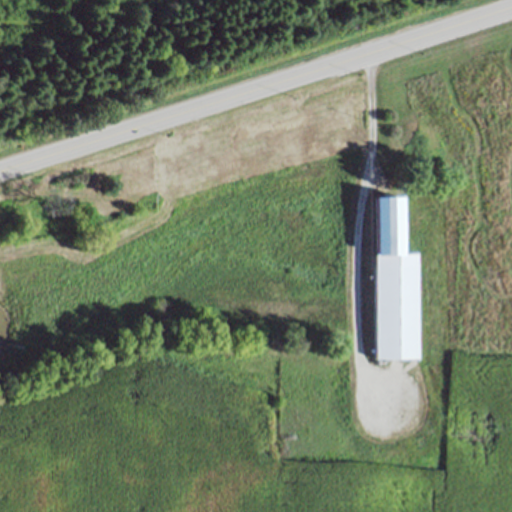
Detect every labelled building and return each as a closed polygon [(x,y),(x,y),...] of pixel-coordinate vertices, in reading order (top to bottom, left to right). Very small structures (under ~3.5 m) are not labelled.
[(499,124),(511,116),(511,106),(495,75),(477,85),(499,124)] [(333,119),(342,126),(329,143),(320,135),(333,119)] [(417,358),(374,358),(372,196),(403,196),(403,252),(416,252),(417,358)] [(432,228),(432,270),(454,270),(454,228),(432,228)] [(45,247),(51,256),(35,268),(28,258),(45,247)]
